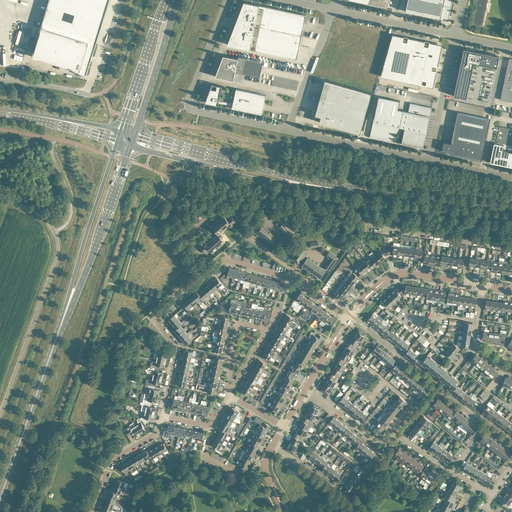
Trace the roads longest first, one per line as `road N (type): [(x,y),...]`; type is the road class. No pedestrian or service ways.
road 1 (tertiary): [(130,144),(249,177),(389,195)]
road 2 (tertiary): [(389,195),(134,134)]
road 3 (unclassified): [(0,413),(58,247),(45,218),(0,195)]
road 4 (secondary): [(52,349),(130,144)]
road 5 (secondary): [(118,140),(52,349)]
road 6 (unclassified): [(227,0),(190,107),(286,130)]
road 7 (residential): [(211,269),(156,315),(176,348),(162,415)]
road 8 (secondary): [(0,498),(52,349)]
road 9 (unclassified): [(347,318),(392,275),(482,284)]
road 10 (unclassified): [(286,130),(429,160)]
road 11 (secondary): [(134,134),(176,0)]
road 12 (secondary): [(164,0),(121,130)]
road 13 (residential): [(226,260),(294,279),(347,318)]
road 14 (unclassified): [(286,130),(333,10)]
road 15 (unclassified): [(429,160),(455,35)]
road 16 (residential): [(162,415),(155,433),(112,459),(92,511)]
road 17 (unclassified): [(455,35),(333,10)]
road 18 (tertiary): [(121,130),(0,108)]
road 19 (tertiary): [(389,195),(511,209)]
road 20 (tertiary): [(0,113),(118,140)]
road 21 (unknown): [(441,103),(378,92),(364,146)]
